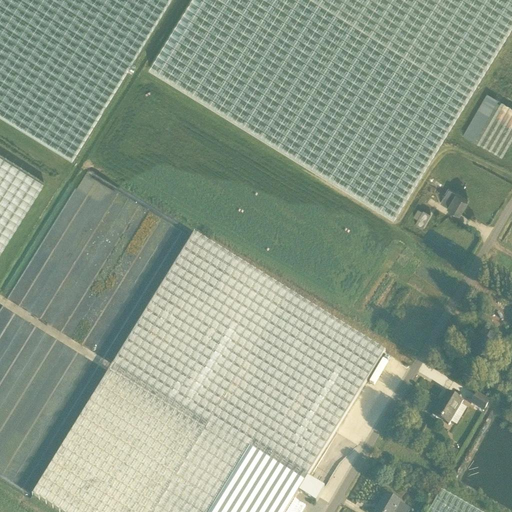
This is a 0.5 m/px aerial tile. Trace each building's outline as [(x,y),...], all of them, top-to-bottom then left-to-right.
[(169,0),(0,0),(0,112),(73,157),(169,0)] [(511,0),(197,0),(152,78),(403,225),(511,37),(511,0)] [(511,107),(487,93),(463,135),(502,158),(511,140),(511,107)] [(0,250),(43,181),(0,154),(0,250)] [(177,240),(182,231),(91,177),(84,180),(82,184),(96,192),(105,219),(106,218),(109,220),(116,209),(131,218),(146,227),(139,239),(145,243),(148,237),(146,236),(150,234),(154,244),(148,247),(152,249),(155,245),(158,255),(172,250),(173,248),(159,240),(165,231),(170,244),(171,245),(175,237),(177,240)] [(440,202),(459,214),(468,200),(456,192),(448,188),(440,202)] [(422,209),(416,222),(423,226),(429,213),(422,209)] [(286,511),(299,492),(317,502),(325,488),(308,478),(385,353),(193,234),(32,495),(58,511),(286,511)] [(500,341),(484,331),(471,352),(484,360),(491,347),(495,350),(500,341)] [(441,403),(433,416),(449,426),(463,402),(456,397),(449,394),(443,404),(441,403)] [(471,405),(483,412),(490,402),(478,395),(471,405)] [(451,448),(446,456),(453,460),(458,452),(451,448)] [(428,511),(478,511),(441,491),(428,511)] [(409,511),(411,510),(404,505),(386,495),(376,511),(409,511)]
